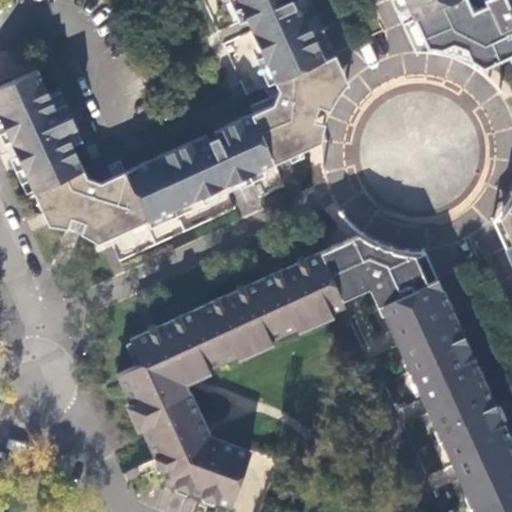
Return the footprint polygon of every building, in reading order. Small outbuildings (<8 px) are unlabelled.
[(236,0),(244,18),(251,15),(256,27),(250,30),(274,82),(278,94),(268,98),(272,104),(225,125),(227,130),(214,135),(207,139),(205,134),(111,177),(107,185),(93,179),(86,177),(72,146),(65,132),(77,127),(66,105),(55,109),(48,94),(37,69),(0,86),(0,120),(10,143),(16,141),(21,153),(16,155),(43,214),(44,214),(47,214),(72,219),(74,215),(85,220),(84,224),(93,229),(109,238),(237,180),(234,174),(246,168),(248,175),(309,148),(313,118),(309,116),(313,104),(317,106),(324,95),(333,83),(323,61),(311,35),(298,5),(293,7),(289,0),(236,0)] [(311,35),(323,30),(309,0),(289,0),(293,7),(298,5),(311,35)] [(414,18),(405,0),(392,0),(403,23),(414,18)] [(405,0),(414,18),(425,41),(447,44),(454,45),(467,50),(487,64),(511,52),(511,0),(487,0),(488,2),(472,9),(468,0),(405,0)] [(251,15),(244,18),(250,30),(256,27),(251,15)] [(481,66),(487,64),(467,50),(472,60),(481,66)] [(313,118),(309,148),(317,144),(320,143),(321,134),(322,125),(326,115),(329,106),(335,97),(347,82),(335,55),(323,61),(333,83),(324,95),(317,106),(313,104),(309,116),(313,118)] [(274,82),(264,87),(268,98),(278,94),(274,82)] [(55,109),(66,105),(59,90),(48,94),(55,109)] [(227,130),(225,125),(212,131),(214,135),(227,130)] [(65,132),(72,146),(83,141),(77,127),(65,132)] [(16,141),(10,143),(16,155),(21,153),(16,141)] [(237,180),(248,175),(246,168),(234,174),(237,180)] [(511,200),(511,202),(505,211),(500,216),(511,243),(511,242),(511,200)] [(96,244),(108,239),(109,238),(93,229),(84,224),(85,220),(74,215),(72,219),(47,214),(44,214),(50,225),(63,227),(79,233),(85,236),(90,239),(96,244)] [(511,441),(501,417),(468,344),(425,250),(411,249),(404,247),(390,245),(381,241),(367,234),(363,231),(351,237),(353,240),(363,246),(375,252),(386,256),(398,259),(409,261),(419,262),(457,349),(489,420),(511,471),(511,441)] [(353,240),(351,237),(319,251),(340,298),(356,292),(354,289),(370,281),(375,292),(410,370),(409,371),(463,491),(472,511),(511,511),(511,471),(489,420),(457,349),(419,262),(409,261),(398,259),(386,256),(375,252),(363,246),(353,240)] [(182,378),(343,304),(340,298),(319,251),(297,262),(296,260),(293,262),(294,263),(282,269),(281,268),(278,269),(279,270),(236,290),(235,288),(232,290),(233,291),(221,297),(220,295),(217,295),(219,298),(129,338),(139,362),(116,373),(165,481),(227,506),(249,450),(207,434),(182,378)] [(252,452),(246,472),(264,478),(271,458),(252,452)]
